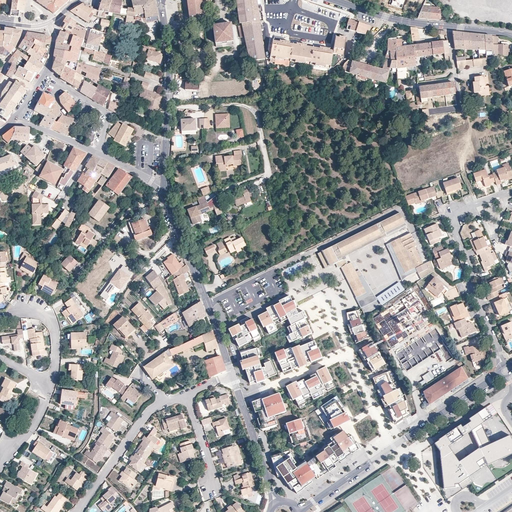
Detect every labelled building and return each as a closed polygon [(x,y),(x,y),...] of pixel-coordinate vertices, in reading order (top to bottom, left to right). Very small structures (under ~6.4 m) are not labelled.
[(12,6),(10,16),(14,17),(19,17),(19,12),(16,11),(18,0),(12,0),(12,2),(12,6)] [(18,0),(16,11),(19,12),(23,12),(24,8),(25,5),(26,1),(26,0),(18,0)] [(49,0),(50,1),(49,3),(60,9),(65,5),(70,1),(68,0),(49,0)] [(102,0),(98,11),(97,16),(104,17),(105,12),(113,14),(132,17),(135,18),(135,13),(134,11),(134,9),(122,7),(122,0),(102,0)] [(131,0),(134,9),(134,11),(135,13),(135,18),(146,19),(142,0),(131,0)] [(142,0),(146,19),(135,18),(132,17),(132,19),(146,24),(158,21),(155,1),(154,0),(142,0)] [(201,0),(187,0),(190,19),(204,17),(201,0)] [(237,0),(240,23),(242,23),(244,35),(249,61),(265,59),(256,0),(237,0)] [(390,0),(389,4),(402,8),(404,0),(390,0)] [(49,3),(47,8),(52,12),(54,14),(60,9),(49,3)] [(84,3),(70,11),(88,23),(93,15),(97,16),(98,11),(92,9),(93,8),(90,7),(87,6),(86,5),(84,3)] [(430,20),(432,7),(422,6),(417,18),(423,19),(430,20)] [(440,10),(439,8),(432,7),(430,20),(436,20),(439,21),(440,15),(440,10)] [(451,10),(446,13),(450,19),(455,16),(451,10)] [(63,23),(61,27),(66,30),(78,35),(77,37),(84,40),(85,36),(87,28),(77,23),(67,17),(63,23)] [(346,29),(355,32),(356,30),(357,33),(364,35),(366,33),(368,26),(362,24),(359,25),(358,24),(358,23),(354,22),(355,21),(352,20),(350,21),(348,23),(347,25),(348,25),(346,29)] [(231,24),(213,26),(215,43),(233,41),(231,24)] [(418,28),(410,27),(412,41),(419,40),(418,28)] [(65,39),(64,43),(70,44),(68,46),(69,46),(66,53),(65,52),(64,60),(73,63),(78,64),(78,62),(76,61),(79,49),(81,47),(85,48),(84,51),(94,55),(93,60),(109,65),(112,56),(86,48),(88,43),(92,29),(87,28),(85,36),(84,40),(67,34),(65,39)] [(10,30),(5,29),(4,42),(9,45),(13,34),(13,30),(10,30)] [(18,31),(13,30),(13,34),(9,45),(15,48),(16,47),(19,40),(20,38),(21,36),(22,32),(18,31)] [(462,33),(452,32),(455,50),(460,50),(461,57),(465,57),(464,50),(462,33)] [(27,33),(24,40),(34,45),(35,40),(46,44),(50,45),(51,40),(51,39),(51,38),(50,38),(49,37),(48,37),(39,35),(27,33)] [(466,33),(462,33),(464,50),(472,50),(469,33),(466,33)] [(473,34),(469,33),(472,50),(478,50),(477,34),(473,34)] [(480,35),(477,34),(478,50),(485,50),(484,35),(480,35)] [(487,35),(484,35),(485,50),(493,51),(494,51),(491,36),(487,35)] [(280,41),(279,42),(277,42),(277,40),(273,40),(270,62),(275,62),(275,59),(333,68),(342,58),(345,37),(343,37),(342,39),(339,38),(339,36),(336,36),(333,51),(326,50),(326,48),(321,48),(306,45),(306,47),(303,47),(303,45),(296,43),(296,45),(293,45),(293,43),(290,42),(289,44),(286,43),(287,42),(280,41)] [(498,37),(491,36),(494,51),(494,55),(508,56),(508,45),(498,45),(498,37)] [(58,37),(56,42),(63,45),(65,39),(58,37)] [(397,76),(397,69),(396,41),(396,38),(388,39),(388,45),(387,51),(391,51),(392,53),(386,53),(383,68),(386,69),(386,71),(352,62),(349,74),(351,74),(372,79),(397,86),(397,81),(397,76)] [(24,40),(19,48),(24,51),(27,53),(31,49),(34,45),(24,40)] [(35,40),(34,45),(45,50),(49,52),(49,48),(50,45),(46,44),(35,40)] [(404,68),(416,67),(414,58),(413,46),(402,47),(401,40),(396,41),(397,69),(404,68)] [(447,41),(431,43),(433,55),(444,53),(449,53),(447,41)] [(10,53),(11,53),(15,48),(9,45),(4,42),(3,47),(3,48),(10,53)] [(63,45),(56,42),(55,47),(55,50),(65,52),(66,53),(69,46),(68,46),(63,45)] [(431,43),(413,46),(414,58),(433,55),(431,43)] [(34,45),(31,49),(47,59),(48,56),(49,52),(45,50),(34,45)] [(3,47),(0,47),(0,54),(7,58),(10,53),(3,48),(3,47)] [(31,49),(27,53),(31,57),(44,65),(47,59),(31,49)] [(10,60),(9,63),(12,64),(20,67),(22,63),(18,60),(21,57),(23,59),(25,56),(18,50),(13,56),(12,57),(10,60)] [(55,52),(54,57),(56,58),(64,60),(65,52),(55,50),(55,52)] [(162,54),(149,50),(146,59),(160,64),(162,59),(159,58),(160,56),(162,56),(162,54)] [(25,56),(23,59),(28,62),(40,70),(42,67),(44,65),(31,57),(30,59),(25,56)] [(56,58),(54,62),(62,65),(65,67),(76,72),(78,64),(73,63),(64,60),(56,58)] [(487,65),(486,58),(479,59),(473,60),(473,63),(474,67),(487,65)] [(29,72),(24,80),(28,81),(32,83),(33,81),(40,70),(28,62),(26,66),(24,69),(29,72)] [(54,62),(52,69),(59,75),(58,77),(58,78),(60,79),(60,78),(65,67),(62,65),(54,62)] [(78,64),(76,72),(86,78),(96,84),(101,70),(78,63),(78,64)] [(12,64),(6,75),(9,77),(11,79),(15,75),(17,72),(20,67),(12,64)] [(17,72),(15,75),(20,77),(24,80),(29,72),(24,69),(20,67),(17,72)] [(65,67),(60,78),(72,85),(76,72),(65,67)] [(397,81),(417,78),(416,67),(404,68),(397,69),(397,76),(397,81)] [(507,80),(505,80),(502,81),(505,90),(509,89),(508,87),(511,85),(511,68),(504,71),(505,76),(507,80)] [(76,72),(72,85),(75,88),(75,89),(76,89),(80,92),(84,82),(86,78),(76,72)] [(483,77),(474,77),(475,82),(473,82),(474,93),(481,92),(481,93),(489,92),(488,86),(485,86),(483,77)] [(0,103),(0,116),(2,118),(7,121),(11,116),(10,115),(12,112),(13,112),(14,110),(18,104),(18,105),(19,104),(18,103),(22,98),(23,98),(24,97),(23,97),(27,91),(27,92),(29,90),(26,87),(25,86),(25,85),(24,84),(23,83),(22,83),(21,83),(20,83),(19,83),(18,83),(18,82),(16,81),(14,83),(14,82),(13,82),(12,82),(12,83),(9,82),(2,92),(0,103)] [(84,82),(80,92),(86,96),(91,99),(97,89),(84,82)] [(149,84),(142,82),(140,89),(142,90),(147,91),(149,84)] [(453,82),(419,87),(420,94),(421,98),(428,97),(455,94),(453,82)] [(97,89),(91,99),(97,103),(103,106),(111,92),(99,85),(97,89)] [(147,91),(142,90),(138,101),(148,104),(149,107),(153,108),(152,112),(157,114),(157,111),(162,113),(162,108),(159,107),(161,101),(156,99),(157,95),(147,91)] [(412,90),(405,92),(407,102),(414,100),(412,90)] [(60,101),(61,104),(63,106),(71,98),(66,92),(59,97),(60,101)] [(44,93),(34,111),(45,116),(48,112),(56,102),(53,98),(44,93)] [(71,98),(63,106),(65,109),(68,113),(77,105),(71,98)] [(56,102),(48,112),(57,118),(60,113),(60,110),(60,109),(59,107),(58,106),(56,102)] [(110,102),(108,109),(113,112),(114,112),(117,114),(121,104),(116,102),(115,104),(110,102)] [(68,113),(60,132),(64,134),(68,135),(76,113),(71,110),(68,113)] [(45,116),(40,124),(45,127),(50,128),(57,118),(48,112),(45,116)] [(57,118),(50,128),(53,130),(60,132),(66,117),(64,117),(60,113),(57,118)] [(228,114),(215,115),(216,128),(229,127),(228,114)] [(195,118),(181,119),(181,130),(196,130),(195,118)] [(208,118),(204,118),(203,125),(199,125),(199,128),(203,128),(209,128),(208,118)] [(113,127),(108,134),(115,139),(114,141),(125,147),(134,130),(123,124),(122,126),(118,123),(114,128),(113,127)] [(15,128),(1,138),(2,141),(8,146),(14,134),(15,128)] [(14,134),(8,146),(11,149),(14,145),(15,141),(30,141),(33,142),(34,139),(35,139),(35,136),(34,136),(34,131),(30,129),(15,128),(14,134)] [(45,155),(34,145),(32,148),(29,146),(26,145),(20,152),(36,166),(45,155)] [(83,152),(73,148),(64,167),(67,168),(58,187),(63,190),(87,154),(83,152)] [(226,155),(215,156),(216,171),(226,170),(225,165),(232,164),(232,165),(241,164),(240,150),(233,151),(234,156),(226,157),(226,155)] [(0,170),(15,165),(11,155),(1,159),(1,157),(0,156),(0,170)] [(93,156),(86,167),(89,169),(100,176),(101,174),(108,163),(102,160),(93,156)] [(48,162),(40,177),(56,185),(63,170),(48,162)] [(113,165),(108,163),(101,174),(108,178),(115,167),(113,165)] [(496,182),(497,185),(501,183),(500,181),(511,176),(511,174),(509,167),(505,168),(504,167),(503,168),(496,170),(497,171),(492,173),(493,174),(496,182)] [(100,176),(89,169),(87,171),(85,171),(84,172),(83,171),(82,173),(83,173),(102,186),(107,180),(100,176)] [(127,174),(119,169),(106,186),(118,195),(132,177),(127,174)] [(496,182),(493,174),(488,176),(486,169),(473,174),(476,183),(482,180),(485,187),(491,185),(491,183),(496,182)] [(83,173),(77,182),(80,184),(90,191),(93,186),(99,190),(102,186),(83,173)] [(443,183),(446,193),(457,190),(461,188),(458,178),(443,183)] [(78,187),(89,195),(91,192),(90,191),(80,184),(78,187)] [(203,196),(211,193),(209,187),(201,189),(203,196)] [(246,189),(231,195),(236,206),(243,203),(242,201),(249,198),(249,197),(252,196),(250,189),(246,190),(246,189)] [(424,200),(428,198),(425,189),(413,194),(416,204),(422,203),(421,201),(424,200)] [(34,192),(32,197),(33,221),(41,221),(40,215),(42,214),(42,213),(44,213),(48,213),(47,205),(41,205),(41,203),(40,203),(39,201),(41,201),(41,199),(43,196),(34,192)] [(95,195),(91,192),(89,195),(85,200),(87,202),(88,201),(89,202),(95,195)] [(109,208),(99,201),(89,214),(99,222),(109,208)] [(69,229),(74,215),(73,214),(75,212),(76,210),(80,206),(75,202),(70,207),(73,210),(68,214),(68,215),(66,214),(66,213),(62,211),(60,215),(59,214),(58,216),(59,217),(57,221),(60,223),(61,223),(61,222),(65,224),(65,226),(64,227),(69,229)] [(206,202),(187,209),(193,224),(199,221),(197,215),(199,214),(198,212),(209,208),(206,202)] [(400,213),(322,251),(329,266),(335,263),(338,261),(336,257),(385,234),(405,224),(400,213)] [(135,222),(132,224),(136,235),(134,236),(135,241),(152,235),(150,230),(148,231),(147,228),(144,219),(135,222)] [(57,221),(56,221),(51,229),(56,232),(60,223),(57,221)] [(437,223),(424,229),(430,245),(440,240),(438,237),(440,236),(436,228),(438,228),(438,227),(437,223)] [(82,224),(80,227),(84,229),(75,243),(80,245),(82,242),(88,246),(95,235),(89,231),(90,229),(82,224)] [(337,269),(340,267),(347,264),(345,258),(343,259),(342,256),(344,256),(344,257),(383,239),(389,254),(392,260),(401,282),(406,277),(417,272),(415,269),(404,274),(389,242),(386,237),(407,227),(405,224),(385,234),(336,257),(338,261),(335,263),(337,269)] [(475,251),(487,246),(481,232),(475,234),(478,239),(474,241),(476,246),(473,248),(474,252),(475,251)] [(410,233),(389,242),(404,274),(415,269),(417,272),(418,274),(428,269),(425,264),(423,265),(419,256),(415,258),(413,254),(411,249),(415,247),(416,246),(410,233)] [(229,237),(223,240),(230,252),(245,245),(241,238),(232,243),(229,237)] [(212,245),(204,248),(207,255),(212,253),(213,247),(212,245)] [(226,251),(223,246),(218,248),(217,251),(220,255),(226,251)] [(443,250),(442,246),(436,248),(438,252),(441,258),(436,260),(440,268),(447,265),(447,266),(451,264),(449,260),(448,258),(451,257),(447,249),(443,250)] [(491,253),(487,246),(475,251),(477,255),(479,254),(483,261),(485,267),(489,266),(495,263),(494,260),(491,253)] [(419,256),(415,247),(411,249),(413,254),(415,258),(419,256)] [(23,262),(21,267),(33,273),(38,263),(27,257),(28,255),(24,253),(20,260),(23,262)] [(74,267),(78,263),(69,255),(61,264),(69,272),(74,267)] [(182,268),(173,255),(167,259),(168,260),(163,263),(171,275),(173,274),(182,268)] [(485,267),(483,261),(481,262),(485,271),(491,269),(489,266),(485,267)] [(355,298),(366,293),(355,272),(351,262),(347,264),(340,267),(350,287),(355,298)] [(134,273),(123,265),(99,297),(106,302),(110,297),(108,295),(115,285),(122,290),(134,273)] [(173,274),(175,279),(174,280),(178,289),(180,295),(188,292),(184,281),(191,276),(186,265),(182,268),(173,274)] [(33,273),(21,267),(20,269),(32,276),(33,273)] [(161,282),(154,270),(146,277),(155,289),(156,289),(157,291),(149,298),(156,306),(157,305),(164,312),(170,307),(168,305),(172,303),(170,298),(168,293),(165,289),(163,285),(161,282)] [(355,298),(357,302),(368,296),(373,295),(366,282),(359,270),(355,272),(366,293),(355,298)] [(39,284),(43,287),(47,289),(46,293),(52,296),(59,283),(44,275),(39,284)] [(486,295),(488,300),(498,295),(499,295),(497,291),(502,288),(501,284),(504,283),(500,276),(487,281),(490,289),(488,289),(490,294),(486,295)] [(440,285),(442,283),(435,277),(429,283),(432,286),(428,290),(433,294),(433,293),(437,296),(441,292),(444,294),(446,290),(442,286),(440,285)] [(11,287),(10,282),(9,283),(7,283),(0,283),(0,301),(3,301),(3,295),(9,294),(8,287),(11,287)] [(376,298),(382,307),(405,290),(398,282),(376,298)] [(426,309),(414,291),(372,319),(391,347),(409,336),(402,325),(426,309)] [(511,309),(511,307),(505,292),(499,295),(498,295),(500,300),(494,303),(495,307),(496,307),(498,310),(496,310),(499,315),(511,309)] [(269,314),(259,319),(264,329),(267,328),(270,334),(276,331),(272,324),(280,320),(282,323),(288,322),(290,327),(288,328),(291,335),(288,336),(292,343),(311,334),(305,321),(307,320),(304,314),(299,316),(296,309),(298,308),(295,303),(291,305),(288,298),(279,303),(281,307),(273,310),(272,308),(267,310),(269,314)] [(65,303),(67,306),(69,305),(71,307),(69,309),(68,308),(62,312),(66,318),(68,316),(70,314),(75,322),(84,316),(71,299),(65,303)] [(189,327),(206,316),(204,311),(201,301),(182,313),(189,327)] [(138,317),(139,316),(140,315),(141,316),(140,318),(139,319),(144,324),(145,323),(150,329),(154,324),(150,320),(153,318),(148,312),(147,313),(142,308),(143,307),(139,303),(132,310),(138,317)] [(464,318),(470,316),(468,312),(467,312),(464,313),(462,309),(463,308),(461,304),(456,305),(456,304),(450,307),(454,317),(453,318),(455,322),(464,318)] [(353,338),(355,344),(366,339),(364,332),(363,332),(358,319),(359,319),(356,311),(346,313),(347,321),(348,320),(349,324),(347,325),(350,335),(352,334),(353,334),(354,337),(353,338)] [(160,322),(164,329),(178,320),(174,313),(163,321),(160,322)] [(113,325),(118,330),(119,329),(123,334),(124,332),(128,336),(135,330),(123,317),(113,325)] [(455,322),(454,323),(456,329),(458,329),(462,337),(476,331),(472,323),(471,323),(470,323),(469,322),(466,323),(464,318),(455,322)] [(261,339),(252,321),(244,325),(245,326),(240,328),(239,327),(228,332),(232,339),(234,338),(239,348),(247,344),(246,343),(253,339),(255,343),(261,339)] [(511,322),(511,321),(501,326),(505,334),(503,335),(505,340),(511,336),(511,322)] [(159,332),(164,329),(160,322),(155,326),(159,332)] [(436,328),(395,354),(407,372),(440,349),(444,353),(443,356),(446,362),(454,358),(436,328)] [(39,338),(38,333),(35,333),(35,329),(27,330),(29,340),(30,340),(33,356),(45,354),(45,349),(43,349),(41,338),(39,338)] [(119,329),(118,330),(125,338),(128,336),(124,332),(123,334),(119,329)] [(164,353),(167,357),(172,356),(183,352),(184,353),(192,349),(192,348),(203,342),(207,352),(218,348),(212,331),(206,333),(195,339),(187,343),(181,345),(169,350),(169,349),(164,353)] [(18,338),(23,338),(23,332),(17,332),(18,334),(1,336),(3,343),(11,342),(13,343),(14,351),(20,350),(18,338)] [(71,334),(71,347),(81,347),(86,347),(86,333),(71,334)] [(283,351),(275,355),(283,375),(298,368),(299,370),(308,367),(305,362),(309,360),(311,365),(322,360),(314,342),(292,352),(291,349),(284,352),(283,351)] [(373,344),(372,342),(357,351),(363,362),(367,359),(368,362),(366,363),(371,372),(384,364),(378,356),(379,355),(378,353),(377,353),(374,348),(376,347),(375,344),(373,344)] [(482,359),(480,353),(478,344),(468,347),(468,346),(464,347),(466,355),(470,354),(473,362),(476,361),(478,365),(483,363),(482,359)] [(118,368),(120,365),(122,360),(123,361),(125,356),(121,355),(123,352),(118,347),(112,345),(110,350),(114,351),(110,360),(106,358),(104,362),(118,368)] [(262,357),(259,349),(241,355),(243,363),(240,364),(242,373),(246,372),(249,385),(256,383),(256,386),(265,384),(264,381),(276,375),(270,359),(264,361),(266,365),(264,366),(265,369),(261,371),(258,359),(262,357)] [(163,353),(144,367),(152,379),(156,376),(173,365),(167,357),(164,353),(163,353)] [(207,371),(209,378),(226,370),(223,363),(221,356),(204,361),(207,371)] [(466,363),(423,391),(424,397),(429,404),(437,399),(439,398),(471,376),(466,363)] [(87,366),(69,364),(69,370),(71,370),(71,379),(82,380),(83,373),(86,374),(87,366)] [(173,365),(156,376),(157,377),(168,370),(174,366),(173,365)] [(335,387),(326,368),(313,375),(315,379),(305,384),(304,380),(287,388),(293,402),(296,400),(299,407),(304,404),(302,401),(312,396),(314,401),(324,397),(322,393),(335,387)] [(393,383),(387,371),(371,378),(373,384),(375,384),(377,389),(375,390),(379,398),(381,397),(382,398),(380,400),(384,408),(390,405),(391,408),(387,410),(394,425),(409,415),(406,400),(402,402),(399,397),(402,396),(398,389),(395,390),(391,384),(393,383)] [(16,384),(5,378),(1,386),(4,387),(0,394),(0,393),(0,400),(7,404),(12,395),(10,394),(16,384)] [(123,395),(128,389),(124,386),(124,385),(117,379),(116,381),(112,378),(106,385),(111,389),(112,387),(123,395)] [(133,389),(130,386),(128,388),(128,389),(123,395),(127,398),(135,404),(142,394),(138,391),(137,392),(133,389)] [(62,389),(62,395),(63,395),(63,398),(61,398),(60,404),(66,405),(66,406),(74,407),(74,406),(75,407),(77,398),(85,399),(85,393),(62,389)] [(285,411),(278,393),(261,400),(261,398),(252,402),(255,412),(257,412),(261,425),(260,425),(262,431),(264,430),(275,425),(277,425),(274,416),(285,411)] [(215,398),(210,399),(206,401),(209,411),(222,406),(222,405),(225,403),(226,405),(230,404),(227,394),(219,397),(220,398),(215,399),(215,398)] [(333,429),(349,421),(345,413),(344,413),(341,409),(343,408),(336,396),(319,407),(329,421),(332,428),(333,429)] [(470,478),(487,467),(479,450),(490,445),(482,426),(497,414),(492,405),(434,445),(440,454),(444,490),(454,489),(454,486),(460,486),(462,489),(473,483),(470,478)] [(106,419),(109,422),(114,414),(111,411),(106,419)] [(106,425),(116,432),(119,429),(118,428),(121,424),(124,420),(114,414),(109,422),(106,425)] [(166,420),(166,419),(162,420),(165,430),(168,429),(169,430),(177,427),(175,422),(178,421),(181,429),(186,427),(182,415),(173,417),(166,420)] [(213,427),(214,426),(217,425),(218,427),(216,428),(218,434),(223,432),(223,431),(229,429),(226,418),(212,423),(213,427)] [(294,446),(310,441),(303,421),(301,422),(300,419),(285,424),(291,443),(293,443),(294,446)] [(60,420),(58,426),(58,427),(59,427),(56,434),(62,436),(64,433),(75,438),(78,430),(67,425),(67,423),(60,420)] [(148,432),(150,433),(157,439),(160,434),(151,427),(148,432)] [(103,433),(97,441),(108,448),(110,444),(109,443),(112,439),(114,436),(106,429),(103,433)] [(328,446),(305,462),(306,463),(296,470),(288,459),(286,460),(281,452),(270,456),(275,471),(277,477),(281,475),(287,484),(289,483),(296,493),(303,489),(302,488),(311,482),(311,481),(316,478),(316,479),(328,471),(328,472),(335,467),(333,464),(338,461),(338,462),(350,454),(350,455),(358,449),(351,435),(347,438),(342,431),(332,438),(336,444),(329,448),(328,446)] [(74,441),(75,438),(64,433),(62,436),(74,441)] [(142,445),(140,449),(148,455),(151,451),(153,448),(157,450),(159,446),(156,443),(158,439),(157,439),(150,433),(147,438),(145,436),(142,440),(143,441),(140,445),(142,445)] [(479,450),(487,467),(511,455),(511,441),(510,436),(490,445),(479,450)] [(180,448),(182,453),(185,461),(195,458),(194,454),(192,449),(194,448),(192,444),(191,444),(190,440),(180,444),(181,448),(180,448)] [(108,448),(97,441),(95,444),(96,445),(91,452),(88,457),(97,463),(99,459),(102,455),(103,456),(106,452),(105,451),(108,448)] [(50,450),(38,442),(35,447),(32,452),(45,459),(45,458),(48,454),(50,450)] [(232,446),(228,448),(222,449),(222,450),(223,454),(222,454),(223,458),(224,458),(226,463),(227,467),(238,464),(234,452),(238,451),(236,445),(233,446),(232,446)] [(144,463),(149,456),(148,455),(140,449),(137,453),(136,452),(133,456),(132,455),(129,459),(132,461),(129,465),(138,471),(141,472),(146,465),(144,463)] [(242,462),(238,451),(234,452),(238,464),(242,462)] [(22,466),(20,470),(23,472),(21,476),(25,479),(24,480),(32,484),(37,474),(28,469),(29,466),(22,462),(20,465),(22,466)] [(127,468),(124,471),(125,472),(122,476),(120,480),(128,487),(131,483),(134,478),(137,475),(127,468)] [(76,472),(71,480),(68,484),(77,490),(80,487),(82,483),(83,484),(86,479),(88,476),(81,471),(79,474),(76,472)] [(241,483),(242,486),(244,486),(245,489),(243,489),(240,490),(242,495),(247,493),(252,492),(251,487),(255,486),(250,472),(238,476),(239,479),(234,480),(236,485),(241,483)] [(159,473),(156,484),(156,486),(160,487),(171,490),(174,477),(159,473)] [(7,481),(5,486),(10,489),(9,491),(8,490),(6,493),(3,491),(0,498),(9,504),(13,497),(16,499),(18,494),(20,494),(22,490),(7,481)] [(156,486),(156,484),(148,481),(147,483),(154,485),(153,488),(159,490),(160,487),(156,486)] [(119,494),(111,486),(108,489),(109,491),(105,494),(103,496),(105,499),(102,501),(104,502),(99,506),(103,511),(105,509),(107,511),(112,507),(110,504),(116,499),(115,497),(119,494)] [(412,508),(412,490),(400,490),(400,508),(412,508)] [(20,495),(20,494),(18,494),(16,499),(13,497),(9,504),(11,504),(12,502),(15,504),(20,495)] [(57,511),(59,510),(60,511),(63,507),(62,506),(66,499),(59,494),(57,496),(55,496),(47,506),(44,504),(41,509),(45,511),(57,511)] [(157,507),(150,509),(149,511),(170,511),(169,510),(172,508),(175,507),(172,501),(158,509),(157,507)] [(225,511),(243,511),(237,502),(232,505),(232,504),(227,508),(228,510),(225,511)]
